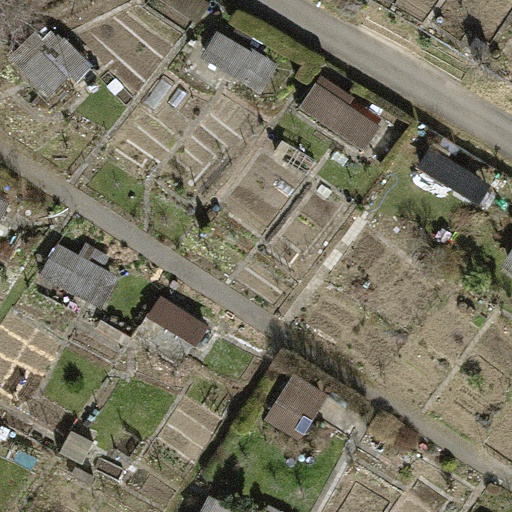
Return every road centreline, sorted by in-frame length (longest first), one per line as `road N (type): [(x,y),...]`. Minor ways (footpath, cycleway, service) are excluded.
road 1 (track): [(0,148),(511,487)]
road 2 (residential): [(272,0),(511,142)]
